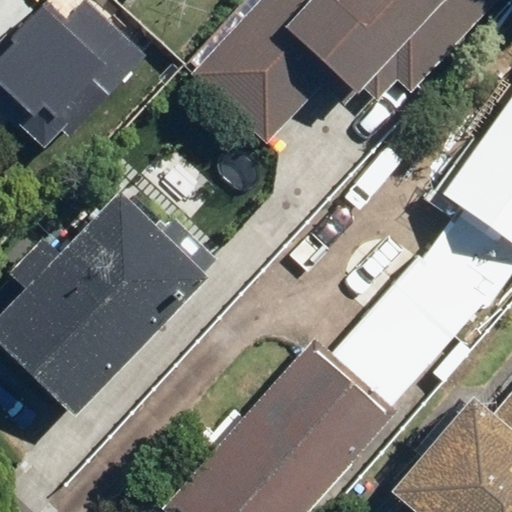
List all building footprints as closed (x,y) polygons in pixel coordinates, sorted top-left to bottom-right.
[(69,138),(146,54),(86,0),(84,0),(67,19),(46,1),(11,39),(16,43),(0,60),(0,83),(26,107),(14,120),(45,147),(60,130),(69,138)] [(253,0),(191,64),(273,144),(350,64),(372,86),(390,67),(413,89),(498,0),(253,0)] [(425,253),(496,306),(511,283),(511,92),(443,184),(464,200),(425,253)] [(60,221),(15,266),(32,283),(2,313),(93,405),(238,261),(183,206),(171,217),(135,180),(77,238),(60,221)] [(393,317),(378,303),(341,345),(322,328),(179,490),(203,511),(303,511),(484,307),(438,266),(393,317)] [(490,382),(405,480),(441,511),(511,511),(511,389),(506,396),(490,382)]
